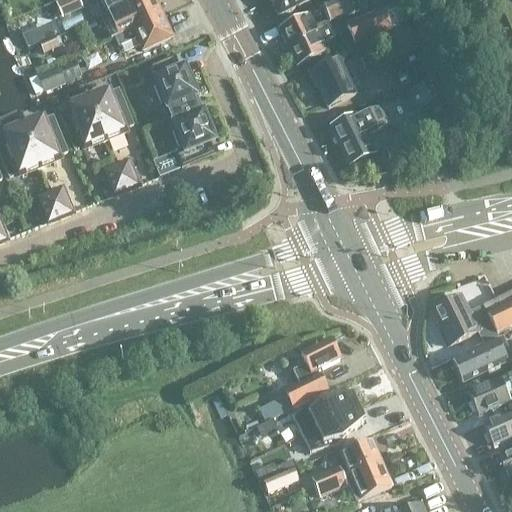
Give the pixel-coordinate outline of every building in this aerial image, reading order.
[(72,0),(57,7),(63,19),(82,11),(77,0),(72,0)] [(100,0),(108,18),(147,0),(100,0)] [(105,19),(102,20),(111,41),(114,40),(114,39),(115,39),(159,18),(150,0),(147,0),(108,18),(105,19)] [(269,0),(279,19),(315,0),(269,0)] [(349,0),(345,0),(322,10),(327,22),(329,25),(355,14),(349,0)] [(511,0),(499,0),(498,1),(502,12),(511,7),(511,0)] [(511,7),(502,12),(507,23),(511,20),(511,7)] [(382,12),(346,27),(354,46),(391,30),(384,12),(382,13),(382,12)] [(159,18),(115,39),(125,60),(169,40),(159,18)] [(306,19),(278,33),(287,51),(322,33),(330,28),(329,25),(327,22),(319,27),(312,30),(310,26),(306,19)] [(405,28),(382,38),(384,44),(391,61),(418,50),(411,33),(408,27),(405,28)] [(322,33),(287,51),(296,69),(325,54),(322,47),(336,39),(330,28),(322,33)] [(59,49),(55,40),(40,47),(44,56),(59,49)] [(37,79),(29,83),(36,98),(44,94),(44,95),(83,79),(75,60),(36,77),(37,79)] [(151,70),(156,82),(155,82),(158,89),(155,91),(161,107),(165,105),(167,110),(163,111),(167,121),(200,107),(198,108),(195,101),(197,100),(194,93),(198,91),(192,76),(188,77),(185,70),(181,72),(176,60),(151,70)] [(317,88),(327,110),(353,97),(336,62),(307,75),(313,89),(317,88)] [(134,71),(120,77),(124,89),(139,83),(134,71)] [(407,99),(415,117),(430,111),(434,122),(449,115),(437,86),(407,99)] [(88,101),(106,145),(124,137),(123,135),(126,134),(125,132),(134,129),(119,93),(110,96),(109,94),(106,95),(105,93),(88,101)] [(70,108),(71,110),(68,111),(69,113),(60,117),(75,153),(84,149),(85,152),(88,150),(89,152),(106,145),(88,101),(70,108)] [(200,107),(167,121),(171,131),(175,129),(177,134),(173,135),(179,151),(183,150),(185,155),(176,159),(182,172),(216,158),(211,146),(215,144),(213,137),(216,136),(210,120),(206,122),(203,115),(201,116),(198,109),(201,108),(200,107)] [(356,118),(330,131),(340,150),(365,138),(365,137),(387,127),(379,111),(357,122),(356,118)] [(22,128),(40,172),(58,164),(57,163),(60,162),(59,160),(68,156),(53,120),(44,124),(43,121),(40,122),(40,121),(22,128)] [(22,128),(4,135),(5,137),(2,138),(3,141),(0,141),(0,157),(9,180),(18,176),(19,179),(22,177),(23,179),(40,172),(22,128)] [(365,138),(340,150),(349,169),(361,164),(364,171),(376,165),(373,158),(375,157),(365,138)] [(389,171),(409,167),(406,151),(386,155),(389,171)] [(116,169),(127,195),(140,190),(129,164),(116,169)] [(103,174),(114,200),(127,195),(116,169),(103,174)] [(50,196),(61,222),(74,217),(63,191),(50,196)] [(37,202),(48,227),(61,222),(50,196),(37,202)] [(484,309),(479,312),(480,313),(480,312),(492,336),(491,336),(491,338),(492,338),(494,341),(498,340),(497,337),(511,329),(511,295),(484,309)] [(460,299),(432,312),(450,349),(478,336),(484,347),(494,341),(492,338),(491,338),(491,336),(492,336),(480,312),(480,313),(479,312),(469,317),(460,299)] [(511,356),(510,357),(502,341),(453,364),(462,385),(492,371),(493,373),(511,363),(511,356)] [(314,377),(339,364),(330,345),(301,358),(307,369),(294,375),(300,389),(286,396),(294,412),(327,395),(319,379),(316,381),(314,377)] [(499,383),(468,397),(478,418),(511,403),(506,392),(511,389),(511,374),(499,381),(499,383)] [(315,405),(293,421),(302,440),(360,411),(353,398),(339,400),(330,402),(315,405)] [(284,400),(271,406),(278,419),(290,413),(284,400)] [(360,411),(302,440),(310,456),(336,449),(348,438),(355,433),(365,423),(360,411)] [(511,415),(484,429),(494,448),(511,439),(511,415)] [(273,422),(257,431),(260,438),(277,429),(273,422)] [(346,467),(311,481),(316,493),(379,466),(376,458),(377,455),(375,450),(372,448),(370,445),(342,458),(346,467)] [(511,453),(499,460),(509,481),(511,479),(511,453)] [(293,463),(276,470),(280,478),(297,470),(293,463)] [(379,466),(316,493),(320,502),(348,489),(357,508),(389,493),(386,487),(388,486),(387,483),(388,480),(386,474),(383,473),(379,466)] [(298,485),(292,473),(263,485),(268,497),(298,485)]
